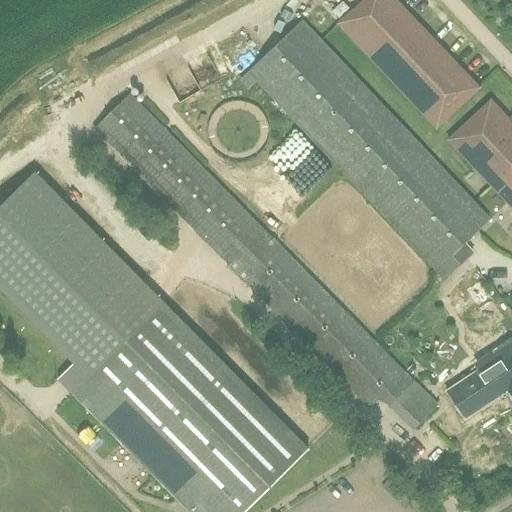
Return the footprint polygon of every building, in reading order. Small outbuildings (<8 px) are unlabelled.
[(392,80),(434,40),(396,0),(362,0),(338,23),(392,80)] [(464,244),(490,219),(302,22),(267,55),(242,29),(224,47),(248,73),(241,80),(248,88),(256,81),(444,280),(473,253),(464,244)] [(481,89),(434,40),(392,80),(438,130),(481,89)] [(94,129),(235,273),(369,409),(382,396),(413,428),(436,405),(265,231),(264,232),(129,94),(94,129)] [(511,122),(490,99),(448,139),(498,193),(511,180),(511,122)] [(189,511),(244,511),(308,449),(35,173),(0,207),(0,288),(74,363),(58,379),(189,511)] [(511,180),(498,193),(511,207),(511,180)] [(511,347),(490,362),(491,364),(448,392),(465,418),(508,390),(511,395),(511,347)] [(391,467),(372,472),(376,487),(395,482),(391,467)]
